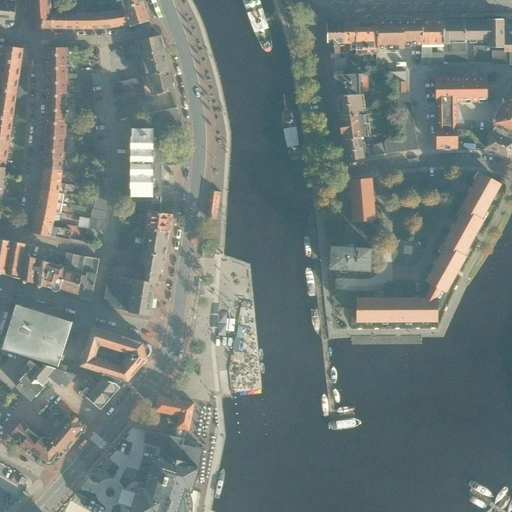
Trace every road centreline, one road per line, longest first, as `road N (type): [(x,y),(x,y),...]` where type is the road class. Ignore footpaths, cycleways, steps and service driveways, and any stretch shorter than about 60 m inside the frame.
road 1 (tertiary): [(173,336),(200,137),(172,16)]
road 2 (residential): [(106,253),(115,197),(105,39)]
road 3 (residential): [(40,39),(23,236)]
road 4 (tertiary): [(61,485),(138,398),(173,336)]
road 5 (residential): [(511,69),(414,70),(430,157)]
road 6 (tertiary): [(340,0),(511,2)]
road 7 (residential): [(337,168),(315,18),(320,0)]
